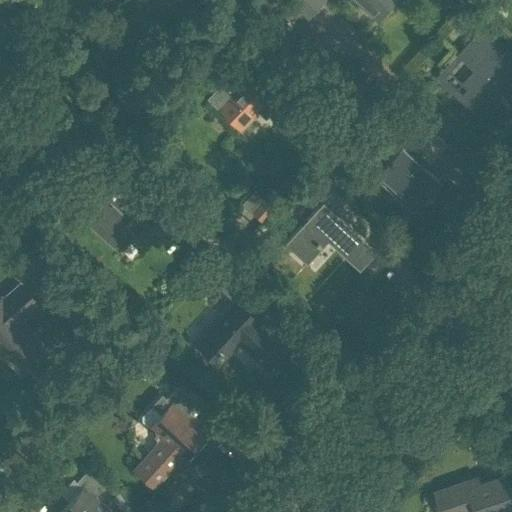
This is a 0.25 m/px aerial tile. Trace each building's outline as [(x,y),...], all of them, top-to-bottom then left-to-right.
[(288,0),(309,20),(327,1),(326,0),(288,0)] [(393,0),(355,0),(376,19),(393,0)] [(474,17),(485,7),(478,0),(469,0),(463,6),(474,17)] [(493,46),(482,36),(462,58),(475,70),(463,83),(479,98),(473,104),(494,123),(511,103),(508,100),(511,95),(511,58),(495,43),(493,46)] [(265,118),(282,101),(275,93),(277,91),(245,61),(209,98),(240,129),(258,111),(265,118)] [(0,119),(5,126),(15,116),(2,101),(0,103),(0,119)] [(430,163),(447,144),(425,124),(403,147),(402,147),(378,173),(379,173),(375,177),(392,192),(395,188),(416,208),(440,182),(422,165),(427,160),(430,163)] [(78,129),(52,151),(70,173),(96,151),(78,129)] [(350,157),(365,137),(355,130),(340,150),(350,157)] [(129,178),(118,168),(113,174),(110,172),(81,204),(93,214),(86,222),(87,223),(88,222),(109,241),(110,241),(118,249),(130,236),(121,227),(126,223),(130,219),(126,216),(132,210),(143,220),(142,221),(143,221),(153,210),(153,209),(152,210),(123,184),(129,178)] [(261,222),(280,202),(270,193),(252,213),(261,222)] [(376,250),(322,201),(284,243),(306,263),(307,262),(305,261),(321,243),(316,239),(324,231),(350,254),(347,258),(359,269),(376,250)] [(26,255),(40,246),(28,227),(14,235),(26,255)] [(239,299),(253,283),(229,261),(219,273),(226,279),(221,283),(239,299)] [(0,351),(21,374),(49,349),(24,320),(41,305),(19,280),(0,296),(0,351)] [(253,324),(246,316),(248,314),(235,302),(222,316),(223,317),(197,345),(195,343),(195,344),(211,359),(211,358),(210,356),(216,350),(224,357),(238,342),(267,369),(289,346),(259,318),(253,324)] [(156,338),(165,346),(172,339),(162,330),(156,338)] [(184,399),(173,390),(167,397),(162,393),(152,405),(142,415),(143,420),(149,426),(148,427),(157,436),(157,442),(133,468),(154,487),(169,470),(167,468),(179,456),(183,459),(206,434),(177,407),(184,399)] [(113,511),(95,495),(107,481),(90,465),(77,479),(83,484),(57,511),(113,511)] [(508,511),(511,511),(511,491),(506,474),(470,487),(468,480),(436,491),(443,511),(473,511),(477,511),(508,511)]
